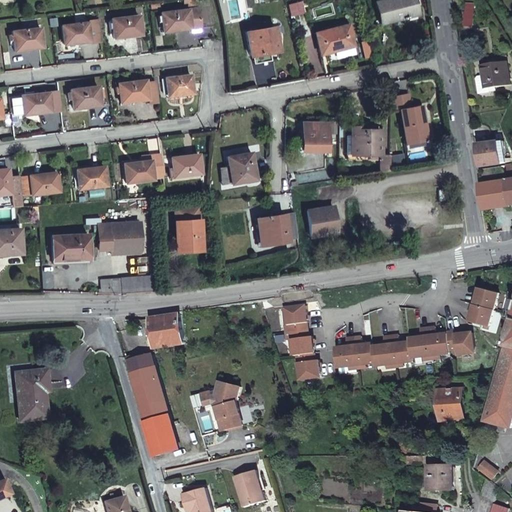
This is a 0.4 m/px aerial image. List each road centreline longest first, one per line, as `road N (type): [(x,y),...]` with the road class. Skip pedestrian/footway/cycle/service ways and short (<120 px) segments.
road 1 (tertiary): [(106,310),(478,255)]
road 2 (residential): [(206,104),(211,49),(0,78)]
road 3 (residential): [(0,148),(205,120),(206,104)]
road 4 (residential): [(106,310),(161,511)]
road 5 (residential): [(478,255),(451,59)]
road 6 (residential): [(277,91),(451,59)]
